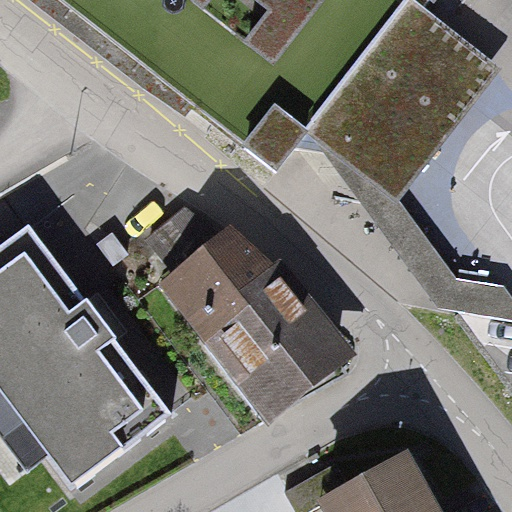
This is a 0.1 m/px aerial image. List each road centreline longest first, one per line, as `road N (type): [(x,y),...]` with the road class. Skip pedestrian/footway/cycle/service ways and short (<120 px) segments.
road 1 (residential): [(424,366),(244,186),(13,0)]
road 2 (residential): [(166,511),(424,366)]
road 3 (residential): [(424,366),(511,474)]
